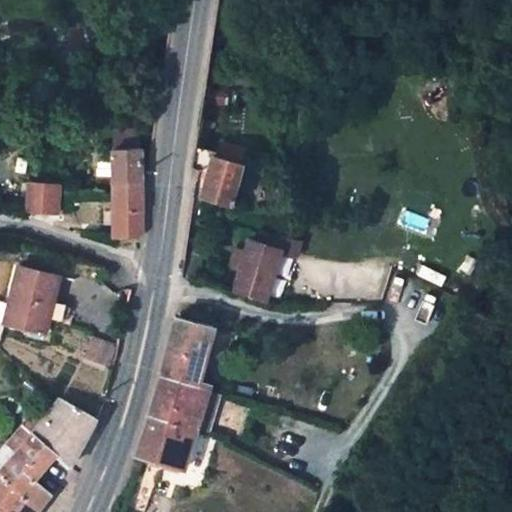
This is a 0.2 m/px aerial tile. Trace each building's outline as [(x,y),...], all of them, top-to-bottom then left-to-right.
[(229,109),(232,92),(209,88),(206,105),(229,109)] [(142,128),(111,130),(113,237),(137,237),(143,231),(142,154),(142,128)] [(214,142),(210,156),(240,165),(245,150),(214,142)] [(240,165),(210,156),(199,195),(229,204),(240,165)] [(59,188),(28,185),(27,212),(58,214),(59,188)] [(262,234),(259,244),(280,250),(279,254),(296,259),(300,245),(262,234)] [(250,241),(248,245),(240,273),(234,292),(265,302),(279,254),(280,250),(259,244),(250,241)] [(228,269),(240,273),(248,245),(236,242),(228,269)] [(60,276),(18,266),(5,321),(46,332),(60,276)] [(186,320),(212,327),(216,317),(189,309),(186,320)] [(160,371),(197,382),(212,327),(186,320),(174,316),(160,371)] [(92,336),(87,359),(111,365),(117,341),(92,336)] [(197,382),(160,371),(148,411),(197,425),(207,390),(209,385),(197,382)] [(81,385),(71,402),(82,409),(92,392),(81,385)] [(207,390),(197,425),(210,429),(212,421),(216,407),(220,394),(207,390)] [(57,454),(71,466),(96,417),(82,409),(71,402),(60,396),(40,421),(32,431),(57,454)] [(216,407),(212,421),(246,431),(251,418),(216,407)] [(197,425),(148,411),(136,455),(183,469),(197,425)] [(25,425),(32,431),(40,421),(33,415),(25,425)] [(10,459),(0,470),(0,511),(36,511),(51,492),(36,479),(57,454),(32,431),(25,425),(24,424),(1,451),(5,454),(10,459)] [(5,454),(0,458),(0,470),(10,459),(5,454)]
